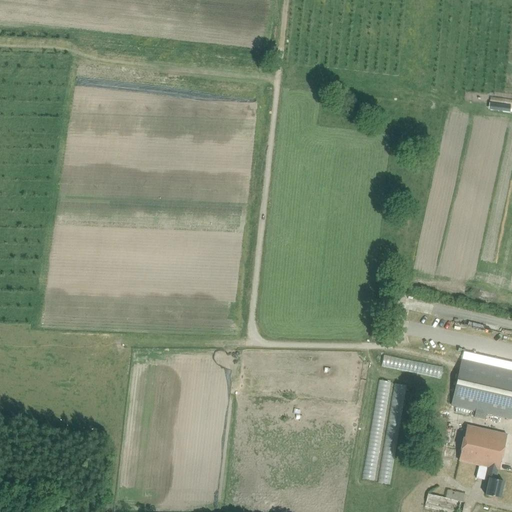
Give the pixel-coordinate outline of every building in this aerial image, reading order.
[(441,379),(443,366),(384,354),(382,366),(441,379)] [(511,411),(511,371),(462,360),(451,406),(475,412),(474,417),(485,420),(486,414),(510,419),(511,411)] [(434,450),(442,451),(444,444),(445,445),(448,427),(437,425),(434,443),(436,443),(434,450)] [(506,435),(497,433),(466,426),(458,461),(478,465),(476,478),(488,481),(485,495),(500,499),(504,482),(495,480),(497,470),(498,470),(506,435)] [(462,511),(464,502),(466,495),(452,492),(450,499),(427,494),(423,511),(462,511)]
